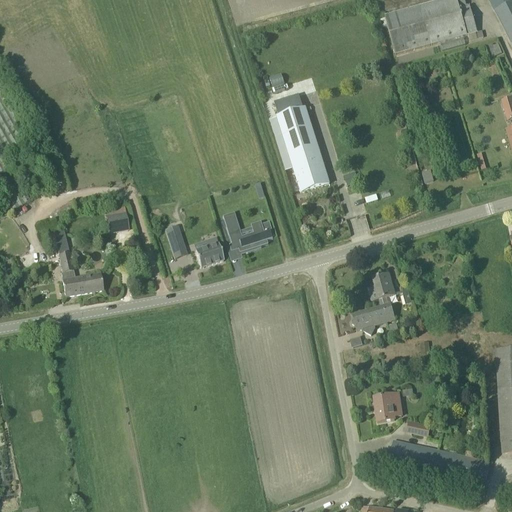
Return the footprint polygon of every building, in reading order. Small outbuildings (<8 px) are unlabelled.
[(469,6),(466,7),(464,0),(447,0),(384,17),(385,20),(378,21),(380,28),(387,26),(395,56),(439,43),(442,51),(465,45),(463,37),(468,36),(469,42),(483,38),(482,32),(477,33),(469,6)] [(511,0),(488,0),(495,13),(511,45),(511,0)] [(498,44),(488,47),(492,57),(501,54),(498,44)] [(0,74),(0,190),(13,212),(30,202),(7,161),(35,135),(0,74)] [(506,121),(511,119),(511,98),(501,102),(506,121)] [(301,194),(329,185),(305,109),(276,118),(301,194)] [(449,146),(455,167),(461,166),(456,144),(449,146)] [(431,172),(422,175),(425,184),(433,182),(431,172)] [(351,174),(343,177),(347,187),(354,185),(351,174)] [(104,211),(109,236),(129,232),(124,208),(104,211)] [(247,252),(248,253),(258,250),(258,249),(268,245),(267,242),(273,240),(270,233),(265,234),(261,223),(250,226),(253,234),(241,238),(234,214),(222,218),(231,245),(228,246),(231,253),(238,251),(239,254),(247,252)] [(53,233),(63,275),(73,273),(63,231),(53,233)] [(179,240),(169,244),(171,251),(181,248),(179,240)] [(201,251),(195,253),(200,270),(223,262),(218,246),(217,246),(215,240),(205,243),(207,248),(200,250),(201,251)] [(383,307),(387,323),(395,321),(389,298),(394,297),(388,275),(373,279),(379,301),(381,308),(383,307)] [(100,276),(75,281),(78,297),(103,292),(100,276)] [(62,283),(65,299),(78,297),(75,281),(62,283)] [(374,327),(387,323),(383,307),(381,308),(352,316),(353,320),(352,321),(351,323),(352,326),(354,327),(355,327),(357,332),(363,330),(363,333),(372,338),(375,330),(374,327)] [(399,336),(396,325),(388,327),(389,331),(391,338),(399,336)] [(511,454),(511,349),(496,350),(502,455),(511,454)] [(392,406),(399,405),(398,395),(373,399),(377,424),(394,422),(392,406)] [(423,437),(425,427),(409,423),(407,434),(423,437)] [(490,463),(393,442),(387,467),(484,488),(490,463)]
